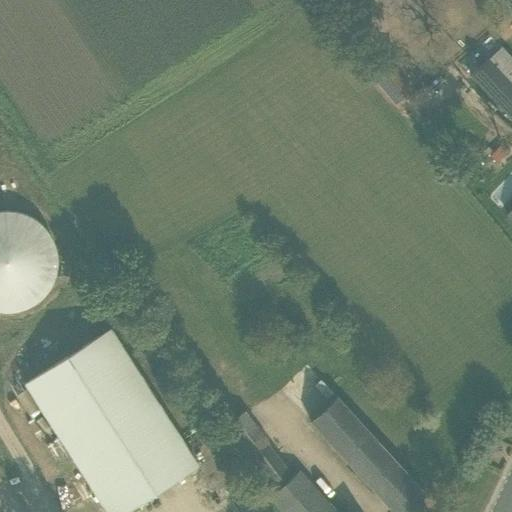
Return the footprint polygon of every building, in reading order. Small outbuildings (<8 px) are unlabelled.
[(511,83),(511,84),(489,59),(471,75),(511,120),(511,118),(511,83)] [(386,60),(371,72),(399,106),(414,93),(386,60)] [(457,145),(476,127),(450,100),(431,117),(457,145)] [(61,273),(62,264),(61,254),(57,243),(52,234),(46,227),(38,221),(28,216),(16,214),(9,214),(1,215),(0,215),(0,312),(2,313),(13,314),(23,312),(33,309),(41,304),(48,298),(54,291),(58,282),(61,273)] [(24,383),(107,511),(124,511),(199,465),(111,328),(24,383)] [(349,511),(347,511),(336,511),(299,470),(293,476),(245,411),(237,400),(235,401),(227,390),(204,406),(220,429),(219,429),(269,498),(281,511),(349,511)] [(310,421),(393,511),(407,511),(426,494),(337,397),(310,421)]
